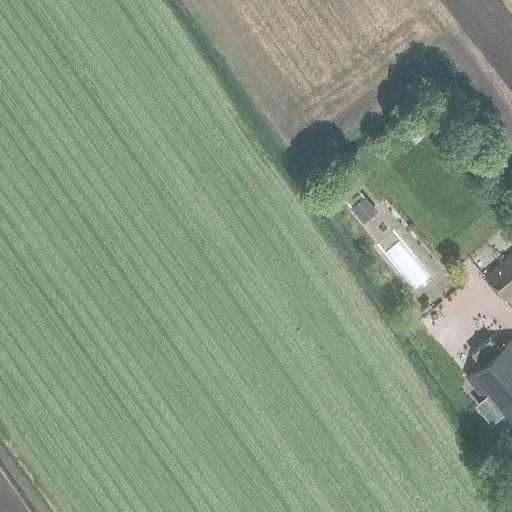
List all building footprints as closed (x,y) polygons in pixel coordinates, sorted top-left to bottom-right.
[(421,135),(437,123),(427,111),(411,123),(421,135)] [(365,197),(351,209),(365,225),(379,213),(365,197)] [(511,297),(511,245),(507,239),(497,248),(505,257),(483,276),(505,303),(511,297)] [(420,307),(424,312),(431,306),(427,301),(420,307)] [(511,339),(501,348),(492,338),(473,354),(482,365),(467,378),(485,399),(483,401),(487,411),(496,416),(498,415),(511,432),(511,339)]
